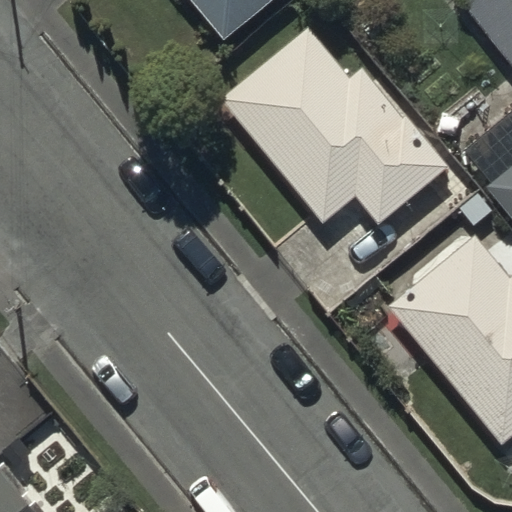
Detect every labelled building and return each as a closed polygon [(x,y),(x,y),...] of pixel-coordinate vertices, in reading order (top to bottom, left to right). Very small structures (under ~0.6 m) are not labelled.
[(180,0),(223,51),(284,0),(180,0)] [(511,80),(511,0),(481,0),(460,17),(511,80)] [(351,86),(309,35),(217,110),(322,238),(357,210),(378,236),(450,178),(366,75),(351,86)] [(511,175),(485,197),(511,230),(511,175)] [(511,281),(506,285),(473,244),(384,314),(497,456),(511,443),(511,281)] [(0,511),(44,511),(0,459),(0,511)]
